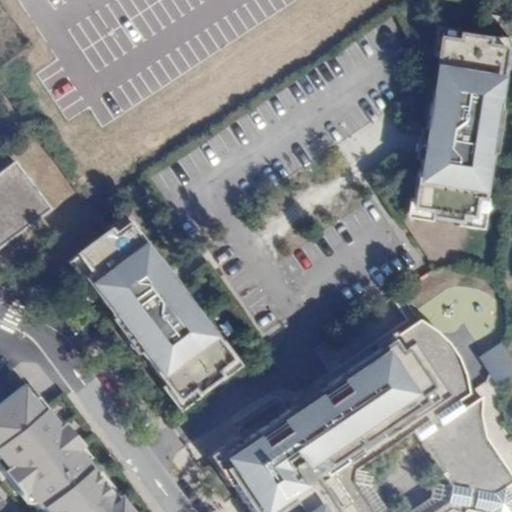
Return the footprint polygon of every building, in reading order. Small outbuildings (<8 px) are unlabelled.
[(417,210),(435,213),(434,219),(462,224),(463,218),(483,221),(511,53),(498,51),(499,45),(463,39),(462,45),(445,42),(417,210)] [(21,158),(0,173),(0,249),(58,207),(21,158)] [(114,231),(82,253),(88,261),(80,266),(181,398),(196,386),(200,392),(221,375),(217,370),(232,359),(132,227),(119,237),(114,231)] [(67,297),(51,290),(46,302),(62,308),(67,297)] [(511,511),(511,510),(511,496),(507,491),(511,487),(511,477),(486,438),(480,416),(482,399),(464,411),(459,403),(470,396),(467,376),(451,345),(437,332),(422,322),(388,344),(389,346),(250,438),(255,444),(239,454),(235,448),(215,460),(251,511),(511,511)] [(511,380),(511,360),(503,345),(481,358),(498,389),(511,380)] [(118,511),(117,510),(124,504),(93,463),(85,469),(52,427),(4,465),(24,489),(24,503),(31,511),(118,511)]
